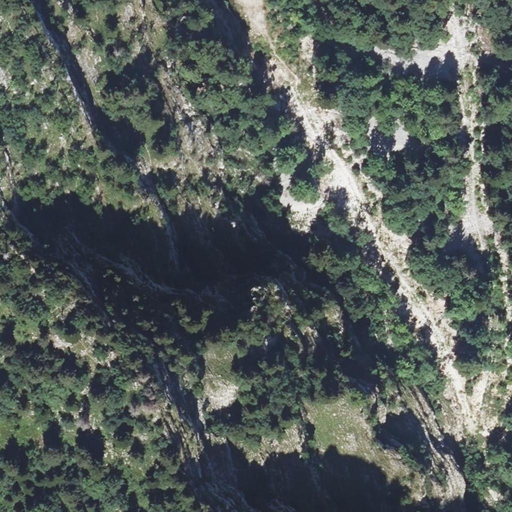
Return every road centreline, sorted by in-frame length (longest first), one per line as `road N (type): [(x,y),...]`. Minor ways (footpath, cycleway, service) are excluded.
road 1 (track): [(451,0),(495,349),(469,416),(436,335),(336,167)]
road 2 (unclassified): [(0,140),(207,0)]
road 3 (track): [(264,0),(336,167)]
